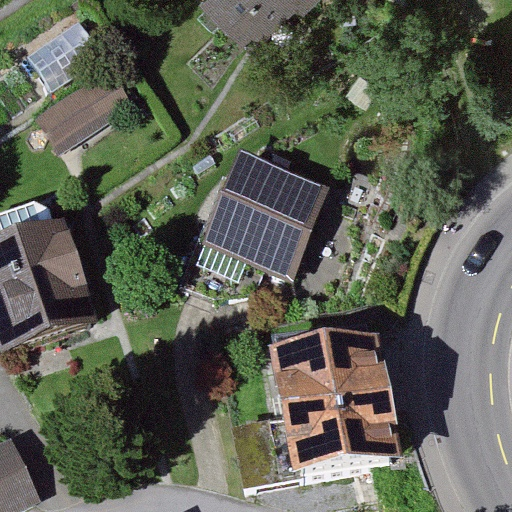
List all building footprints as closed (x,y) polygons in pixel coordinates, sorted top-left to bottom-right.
[(213,0),(204,9),(253,56),(297,11),(306,19),(324,0),(213,0)] [(80,26),(28,60),(53,93),(102,57),(80,26)] [(109,72),(38,120),(62,154),(132,106),(109,72)] [(241,153),(203,246),(266,270),(290,281),(329,189),(241,153)] [(97,318),(63,221),(54,224),(49,209),(35,203),(0,215),(0,349),(1,352),(97,318)] [(257,293),(266,270),(203,246),(199,244),(181,291),(219,306),(257,293)] [(398,460),(377,333),(271,350),(283,422),(236,430),(246,486),(398,460)] [(11,442),(0,447),(0,511),(22,511),(41,504),(11,442)]
